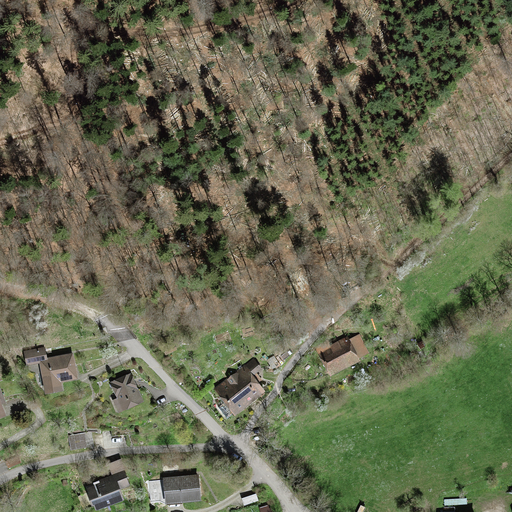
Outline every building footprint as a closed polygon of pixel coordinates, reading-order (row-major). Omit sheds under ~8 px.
[(327,340),(315,347),(330,374),(358,360),(357,357),(367,353),(358,336),(349,341),(347,338),(331,346),(327,340)] [(61,389),(59,380),(76,377),(72,355),(46,360),(44,349),(25,353),(27,364),(41,361),(46,391),(61,389)] [(216,390),(225,401),(218,407),(227,418),(263,390),(251,374),(259,368),(253,361),(246,368),(245,367),(216,390)] [(130,374),(111,382),(123,410),(143,401),(130,374)] [(111,436),(126,435),(125,427),(111,429),(111,436)] [(86,447),(83,432),(68,435),(71,450),(86,447)] [(21,463),(18,456),(5,461),(8,468),(21,463)] [(200,498),(198,476),(164,480),(166,501),(167,500),(200,498)] [(97,507),(122,498),(115,479),(90,489),(92,493),(89,494),(93,503),(95,503),(97,507)] [(256,493),(242,498),(244,505),(258,500),(256,493)]
